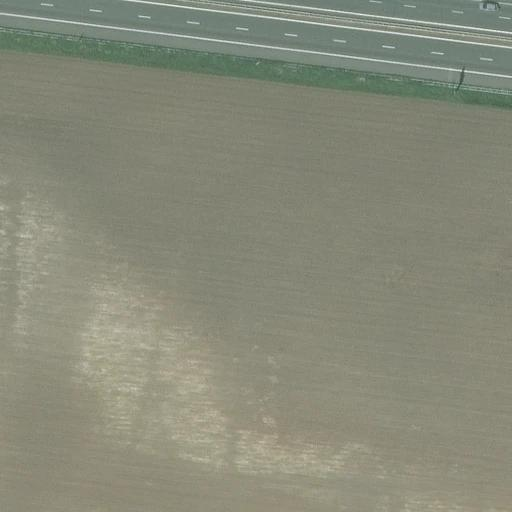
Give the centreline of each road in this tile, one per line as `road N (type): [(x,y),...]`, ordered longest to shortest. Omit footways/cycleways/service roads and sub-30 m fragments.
road 1 (motorway): [(0,4),(511,70)]
road 2 (motorway): [(511,21),(359,0)]
